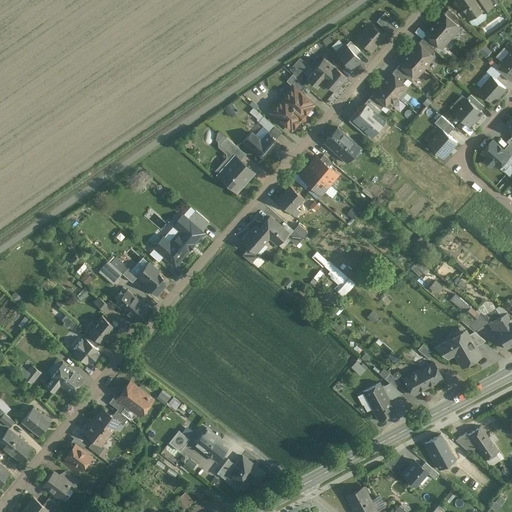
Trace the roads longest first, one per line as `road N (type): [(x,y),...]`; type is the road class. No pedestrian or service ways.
road 1 (residential): [(0,510),(211,249),(431,0)]
road 2 (primary): [(511,373),(300,486)]
road 3 (residential): [(511,207),(468,170),(465,153),(511,99)]
road 4 (track): [(125,355),(237,440)]
